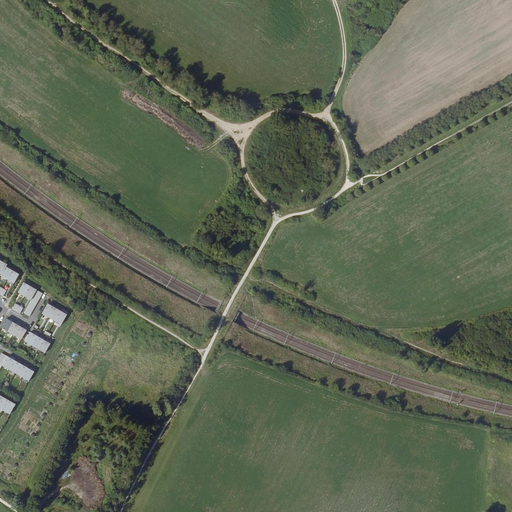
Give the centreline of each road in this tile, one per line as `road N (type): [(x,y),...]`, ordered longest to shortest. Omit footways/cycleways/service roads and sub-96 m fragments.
road 1 (track): [(511,102),(366,184),(362,179)]
road 2 (track): [(244,144),(263,117),(278,111),(322,118),(348,155),(344,187)]
road 3 (track): [(334,0),(345,62),(322,118)]
